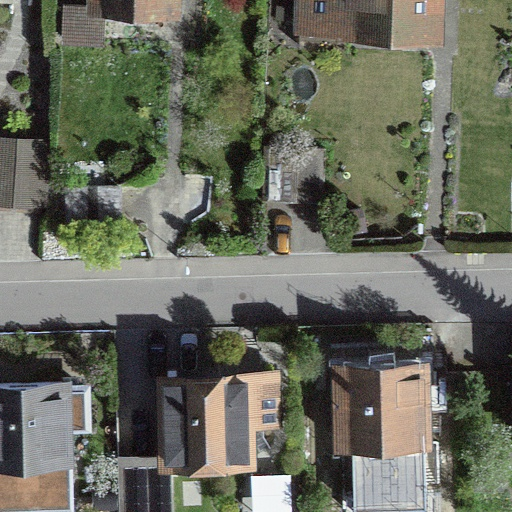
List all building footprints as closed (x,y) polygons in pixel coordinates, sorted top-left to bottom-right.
[(86,0),(86,6),(86,15),(104,16),(180,20),(181,0),(86,0)] [(300,0),(300,21),(435,27),(436,0),(300,0)] [(102,47),(104,16),(86,15),(86,6),(64,5),(62,45),(102,47)] [(47,141),(0,138),(0,198),(44,201),(47,141)] [(268,145),(266,199),(321,201),(324,147),(268,145)] [(118,184),(65,185),(66,220),(119,219),(118,184)] [(339,364),(341,443),(353,443),(353,458),(377,457),(378,505),(425,504),(421,362),(339,364)] [(164,378),(166,456),(166,457),(169,457),(247,455),(246,424),(276,423),(275,375),(258,376),(258,384),(245,385),(245,376),(164,378)] [(0,382),(0,505),(68,503),(63,425),(86,424),(85,387),(62,388),(62,381),(0,382)] [(170,511),(169,457),(166,457),(166,456),(118,458),(119,511),(170,511)]
